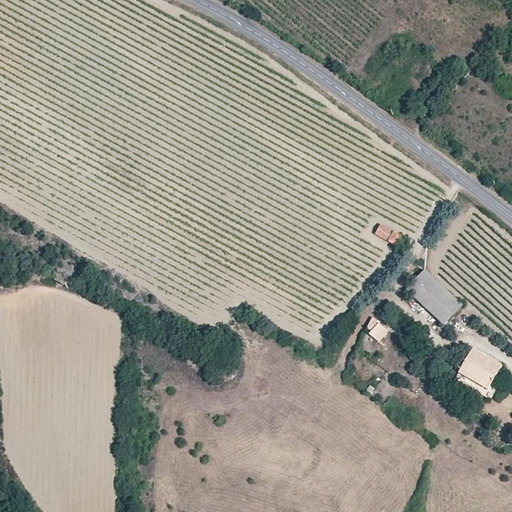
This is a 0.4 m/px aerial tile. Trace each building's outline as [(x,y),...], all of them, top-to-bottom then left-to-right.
[(404,238),(381,225),(376,235),(398,247),(404,238)] [(463,307),(425,271),(406,290),(445,327),(463,307)] [(371,332),(379,323),(372,318),(367,328),(371,332)] [(371,332),(369,335),(379,343),(389,332),(379,323),(371,332)] [(502,366),(474,349),(460,373),(488,390),(502,366)] [(370,386),(366,391),(375,398),(379,393),(370,386)]
